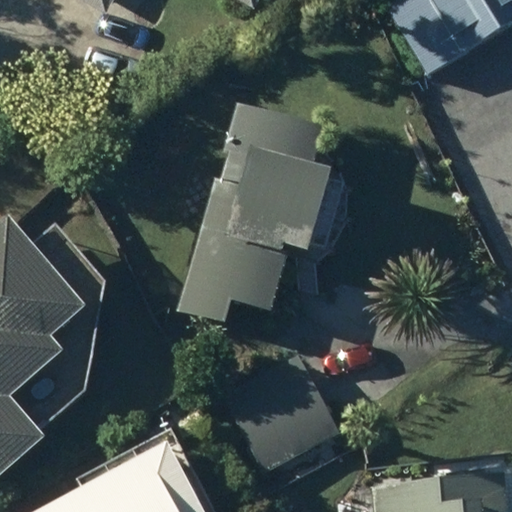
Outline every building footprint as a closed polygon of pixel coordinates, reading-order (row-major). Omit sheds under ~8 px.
[(84,0),(101,9),(106,0),(241,0),(248,4),(249,0),(84,0)] [(511,0),(400,0),(385,9),(424,78),(511,27),(511,0)] [(232,109),(173,316),(218,329),(224,308),(262,319),(279,260),(297,265),(321,182),(303,177),(315,133),(232,109)] [(53,360),(41,346),(77,314),(0,227),(0,476),(36,444),(2,405),(53,360)] [(219,397),(259,477),(333,440),(293,360),(219,397)] [(191,511),(158,450),(42,511),(191,511)] [(367,511),(497,511),(495,485),(366,497),(367,511)]
